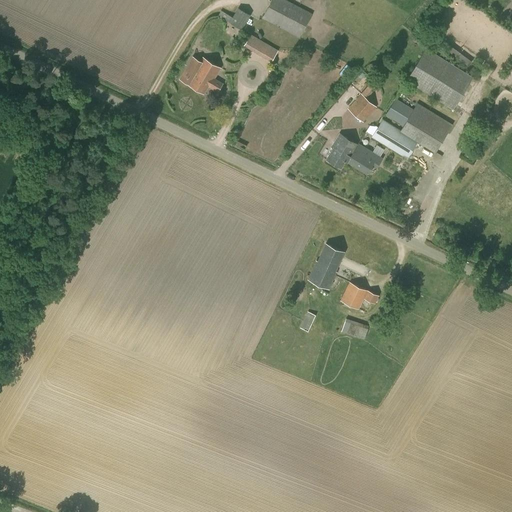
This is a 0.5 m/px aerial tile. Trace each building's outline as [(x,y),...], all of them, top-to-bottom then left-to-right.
[(286,0),(271,0),(262,18),(300,38),(312,14),(286,0)] [(221,10),(218,16),(242,29),(250,15),(238,7),(232,17),(221,10)] [(244,46),(271,62),(278,50),(250,34),(244,46)] [(406,80),(453,109),(473,77),(426,48),(406,80)] [(193,56),(180,79),(203,93),(208,87),(217,92),(223,83),(215,77),(221,68),(202,57),(200,60),(193,56)] [(359,92),(361,94),(348,108),(363,122),(377,107),(367,98),(380,83),(373,77),(359,92)] [(436,153),(453,124),(417,103),(413,109),(396,98),(385,115),(403,126),(400,131),(383,119),(371,137),(407,159),(418,142),(436,153)] [(345,161),(347,163),(358,145),(341,135),(333,147),(335,148),(327,161),(340,169),(345,161)] [(358,145),(347,163),(364,173),(369,164),(377,168),(382,160),(358,145)] [(308,279),(329,289),(337,271),(336,271),(344,251),(326,243),(318,261),(316,260),(308,279)] [(379,295),(349,281),(340,300),(359,309),(364,298),(375,303),(379,295)] [(400,285),(391,303),(401,308),(409,289),(400,285)] [(300,328),(308,331),(315,315),(308,311),(300,328)] [(338,330),(364,339),(368,328),(341,319),(338,330)]
